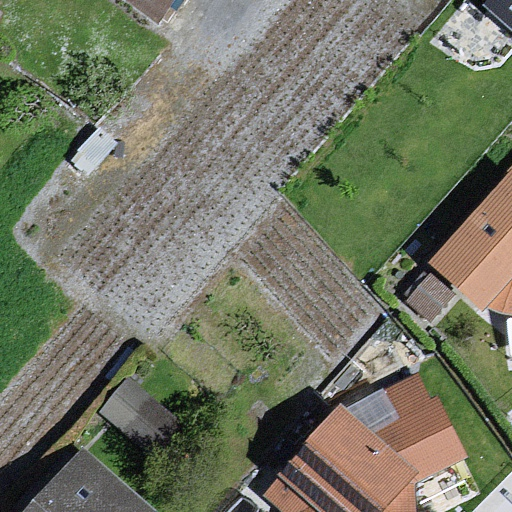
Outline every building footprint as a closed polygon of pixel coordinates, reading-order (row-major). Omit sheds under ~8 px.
[(223,0),(89,0),(100,8),(107,0),(126,0),(192,40),(223,0)] [(511,4),(502,15),(511,23),(511,4)] [(511,190),(445,265),(506,320),(511,319),(511,190)] [(363,415),(277,500),(288,511),(424,511),(420,501),(434,481),(485,461),(426,384),(385,401),(402,430),(384,438),(363,415)] [(164,511),(94,456),(49,511),(164,511)]
